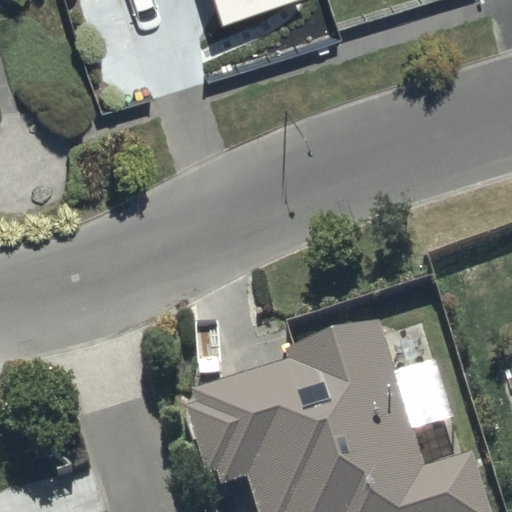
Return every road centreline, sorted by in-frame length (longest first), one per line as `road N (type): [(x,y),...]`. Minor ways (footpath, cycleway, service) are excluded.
road 1 (residential): [(79,281),(384,157),(511,117)]
road 2 (residential): [(79,281),(154,511)]
